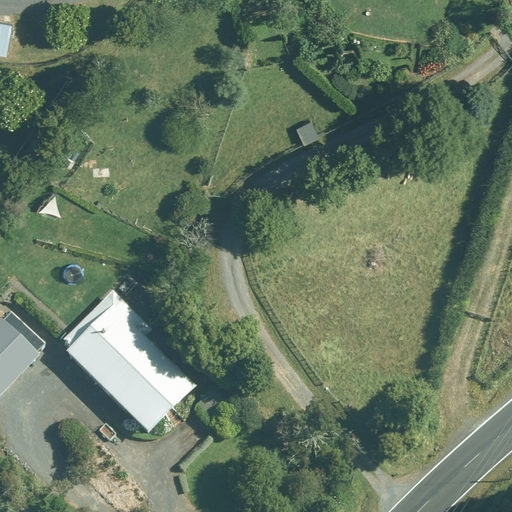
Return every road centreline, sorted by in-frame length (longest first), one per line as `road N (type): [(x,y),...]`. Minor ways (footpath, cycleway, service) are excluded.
road 1 (unknown): [(427,503),(242,329),(213,270),(209,215),(259,167),(470,65),(511,20)]
road 2 (unknown): [(476,457),(474,364),(511,225)]
road 3 (tertiary): [(418,511),(511,425)]
road 4 (unknown): [(98,511),(4,433)]
